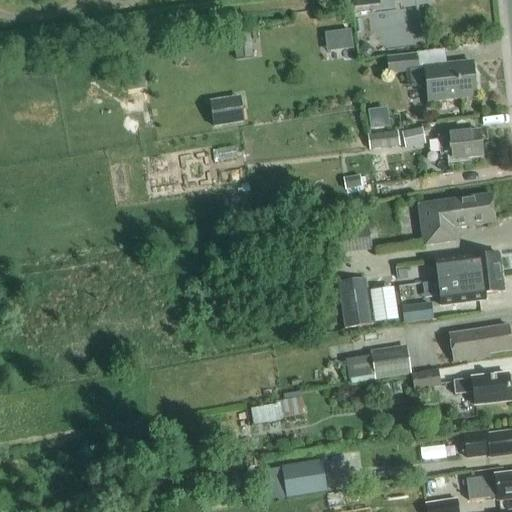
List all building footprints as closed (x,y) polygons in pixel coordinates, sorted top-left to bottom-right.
[(359,29),(330,30),(331,49),(360,48),(359,29)] [(252,58),(249,34),(232,36),(235,61),(252,58)] [(374,50),(364,43),(358,52),(369,59),(374,50)] [(428,102),(476,97),(472,63),(424,68),(424,70),(418,71),(416,56),(387,59),(389,74),(407,72),(409,86),(426,84),(428,102)] [(224,100),(210,103),(214,129),(243,124),(240,109),(226,112),(224,100)] [(422,130),(402,134),(404,148),(424,144),(422,130)] [(367,136),(369,151),(399,147),(397,132),(367,136)] [(451,161),(483,157),(480,132),(448,135),(448,136),(438,137),(440,156),(450,155),(451,161)] [(371,159),(375,175),(386,173),(383,157),(371,159)] [(454,230),(494,224),(491,195),(418,206),(423,247),(456,243),(454,230)] [(332,232),(336,256),(372,251),(369,226),(332,232)] [(447,263),(434,265),(436,283),(436,284),(501,275),(498,254),(483,256),(480,253),(475,254),(473,258),(469,258),(469,260),(447,263)] [(481,301),(480,296),(503,293),(501,275),(457,281),(436,284),(440,307),(481,301)] [(367,279),(337,283),(345,330),(374,325),(367,279)] [(401,309),(403,325),(433,321),(431,306),(401,309)] [(453,363),(466,361),(489,358),(489,354),(511,350),(511,349),(509,327),(449,337),(453,363)] [(375,381),(411,375),(407,351),(371,357),(375,381)] [(438,371),(411,376),(413,391),(440,387),(438,371)] [(475,406),(511,402),(507,375),(472,379),(472,380),(453,382),(455,396),(474,394),(475,406)] [(302,401),(250,410),(253,426),(280,422),(280,420),(304,416),(302,401)] [(465,459),(489,456),(489,459),(511,456),(511,432),(486,436),(486,432),(462,435),(465,459)] [(281,469),(261,472),(266,502),(286,498),(286,499),(327,493),(322,461),(281,467),(281,469)] [(511,473),(494,476),(494,477),(466,480),(468,501),(497,498),(498,502),(511,500),(511,473)] [(457,511),(456,500),(425,505),(426,511),(457,511)]
